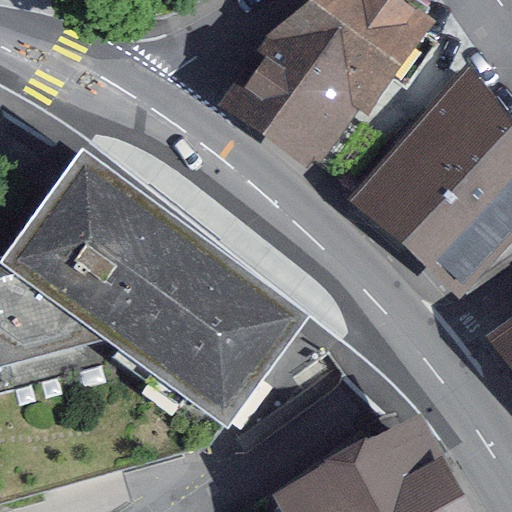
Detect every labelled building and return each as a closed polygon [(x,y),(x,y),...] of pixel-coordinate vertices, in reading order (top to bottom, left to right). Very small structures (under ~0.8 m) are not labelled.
[(315,0),(274,33),(220,108),(308,170),(315,160),(321,164),(358,110),(369,118),(435,23),(401,0),(315,0)] [(511,132),(511,123),(470,63),(349,199),(407,251),(511,132)] [(511,245),(511,132),(407,251),(464,300),(511,245)] [(84,154),(5,261),(0,262),(0,511),(103,511),(127,496),(120,473),(202,450),(219,426),(230,434),(313,320),(84,154)] [(511,371),(511,322),(489,339),(511,371)] [(474,511),(423,418),(275,500),(281,511),(474,511)]
